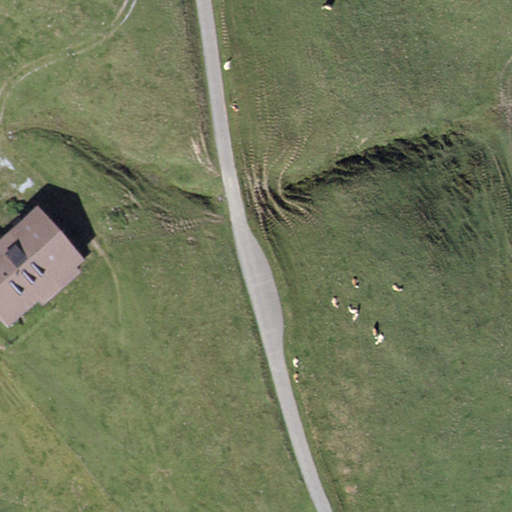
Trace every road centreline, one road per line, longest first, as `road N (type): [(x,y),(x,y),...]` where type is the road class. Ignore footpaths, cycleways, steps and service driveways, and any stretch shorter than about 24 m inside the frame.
road 1 (track): [(0,157),(74,211),(123,280),(163,358),(279,511)]
road 2 (track): [(0,100),(27,69),(103,34),(130,0)]
